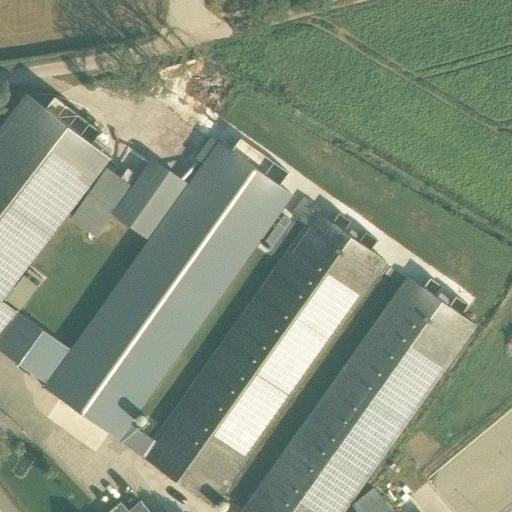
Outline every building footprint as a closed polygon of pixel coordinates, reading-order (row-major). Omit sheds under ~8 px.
[(0,334),(17,312),(1,299),(110,157),(93,144),(102,132),(56,97),(47,109),(29,95),(0,133),(0,334)] [(216,141),(159,101),(110,171),(107,168),(71,219),(97,238),(114,215),(147,238),(216,141)] [(0,334),(0,350),(47,384),(45,387),(116,438),(144,458),(156,440),(128,421),(289,193),(274,182),(235,155),(218,142),(70,351),(17,312),(0,334)] [(306,228),(156,440),(144,458),(213,506),(385,262),(318,214),(321,210),(305,199),(292,218),(306,228)] [(284,216),(263,246),(269,251),(291,221),(284,216)] [(44,280),(29,269),(6,299),(21,311),(44,280)] [(343,511),(477,325),(409,278),(242,511),(343,511)] [(148,434),(157,424),(142,412),(134,421),(148,434)] [(392,511),(394,511),(376,489),(357,504),(363,511),(392,511)] [(149,511),(141,502),(130,511),(122,503),(110,511),(149,511)]
